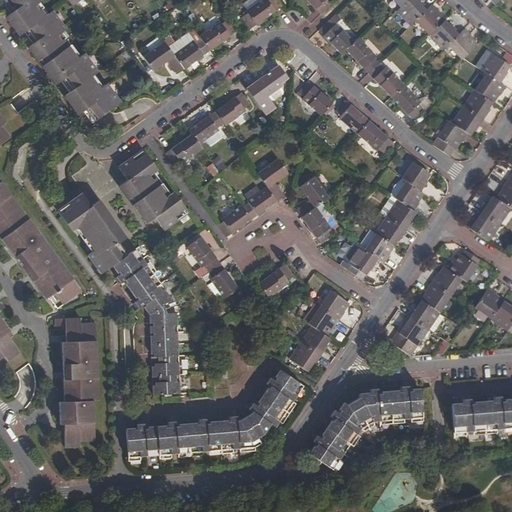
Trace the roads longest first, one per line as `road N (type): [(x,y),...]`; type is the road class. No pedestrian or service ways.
road 1 (residential): [(469,179),(293,37),(266,39),(113,147),(97,150),(78,141),(0,33)]
road 2 (residential): [(120,488),(120,312),(45,209)]
road 3 (residential): [(350,357),(314,428),(281,462),(251,478),(120,488)]
road 4 (residential): [(382,307),(318,263),(290,225),(243,252)]
road 5 (residential): [(511,356),(375,365),(350,357)]
